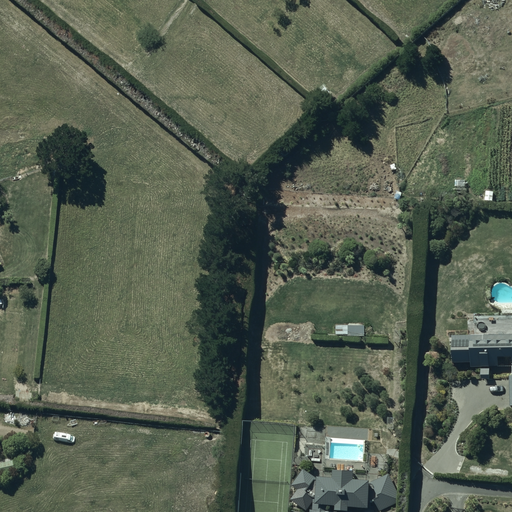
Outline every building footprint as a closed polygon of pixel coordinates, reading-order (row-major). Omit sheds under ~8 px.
[(40,252),(29,259),(34,268),(45,261),(40,252)] [(474,333),(453,333),(454,361),(472,360),(472,366),(482,366),(482,377),(491,377),(491,365),(511,364),(511,372),(511,373),(511,404),(511,403),(511,331),(485,332),(485,323),(474,323),(474,333)] [(365,324),(336,324),(336,334),(365,335),(365,324)] [(32,400),(32,391),(16,390),(16,400),(32,400)] [(390,472),(372,481),(372,477),(356,475),(357,467),(336,465),(336,474),(320,473),(319,477),(305,467),(293,483),(313,496),(311,511),(338,511),(339,507),(350,508),(351,504),(370,505),(371,501),(376,499),(380,510),(402,501),(390,472)]
